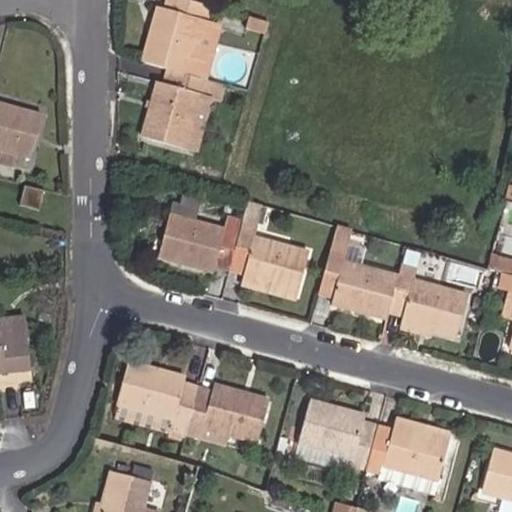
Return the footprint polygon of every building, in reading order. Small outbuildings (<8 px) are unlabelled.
[(170,0),(167,11),(158,8),(143,63),(169,70),(183,74),(199,20),(207,22),(211,7),(182,0),(170,0)] [(183,74),(203,79),(218,25),(207,22),(199,20),(183,74)] [(156,83),(142,137),(183,149),(198,94),(206,96),(209,81),(203,79),(183,74),(169,70),(164,86),(156,83)] [(211,97),(219,100),(224,85),(209,81),(206,96),(198,94),(183,149),(196,153),(211,97)] [(0,148),(1,148),(19,153),(30,156),(41,118),(0,106),(0,148)] [(0,161),(15,166),(19,153),(1,148),(0,150),(0,161)] [(24,186),(19,206),(38,210),(43,191),(24,186)] [(256,227),(261,208),(246,204),(241,223),(241,224),(256,227)] [(210,273),(212,265),(228,269),(241,224),(241,223),(226,219),(222,231),(168,217),(157,259),(210,273)] [(256,227),(241,224),(228,269),(243,273),(241,280),(296,294),(307,254),(253,239),(256,227)] [(349,232),(335,228),(329,250),(344,254),(349,232)] [(331,297),(330,304),(385,319),(386,312),(396,276),(342,262),(344,254),(329,250),(317,293),(331,297)] [(511,271),(511,261),(497,258),(494,272),(504,274),(511,276),(511,271)] [(412,282),(414,274),(398,270),(396,276),(386,312),(403,316),(401,323),(455,337),(466,296),(428,286),(412,282)] [(432,275),(415,271),(414,274),(412,282),(428,286),(432,275)] [(504,274),(500,288),(507,290),(511,276),(504,274)] [(295,299),(296,294),(241,280),(240,286),(295,299)] [(1,338),(0,337),(0,371),(31,369),(25,317),(0,320),(0,326),(0,328),(1,338)] [(167,435),(184,439),(186,434),(198,388),(182,384),(183,378),(130,364),(120,404),(172,417),(169,430),(167,435)] [(213,385),(212,391),(198,388),(186,434),(199,437),(202,427),(226,433),(257,441),(268,400),(213,385)] [(362,423),(364,417),(310,402),(299,443),(312,446),(309,459),(349,469),(350,466),(365,470),(377,426),(362,423)] [(120,404),(116,417),(169,430),(172,417),(120,404)] [(449,439),(450,434),(396,420),(394,425),(449,439)] [(393,430),(377,426),(365,470),(382,475),(381,479),(435,493),(439,480),(449,439),(394,425),(393,430)] [(199,437),(224,443),(226,433),(202,427),(199,437)] [(299,443),(296,456),(309,459),(312,446),(299,443)] [(511,500),(511,456),(495,452),(484,493),(502,498),(511,500)] [(150,482),(112,472),(103,508),(101,511),(141,511),(142,510),(150,482)] [(511,511),(511,500),(502,498),(498,511),(511,511)]
